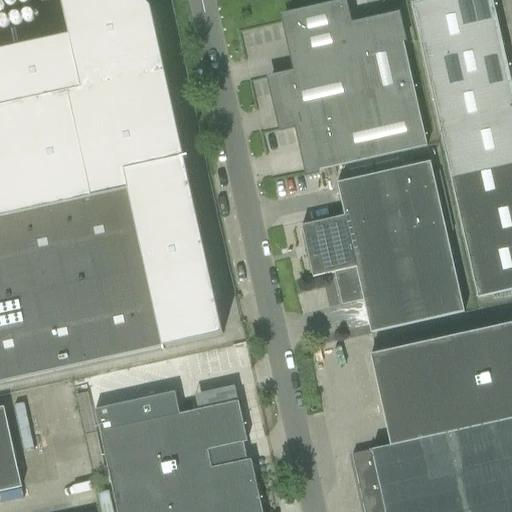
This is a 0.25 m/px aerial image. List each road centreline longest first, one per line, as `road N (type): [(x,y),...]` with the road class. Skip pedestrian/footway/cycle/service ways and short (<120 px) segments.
road 1 (unclassified): [(311,511),(198,0)]
road 2 (unknown): [(511,323),(353,360),(345,373),(351,422),(344,433),(298,452)]
